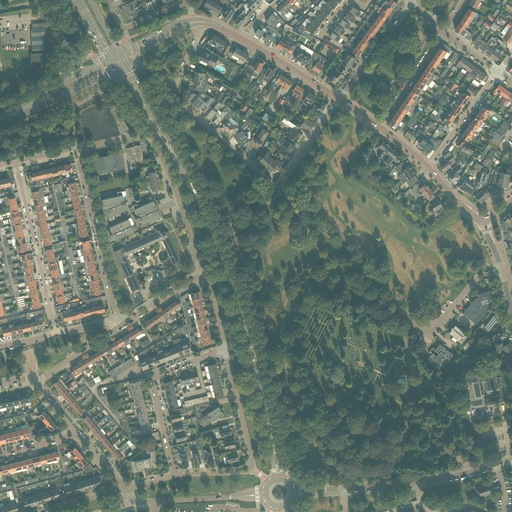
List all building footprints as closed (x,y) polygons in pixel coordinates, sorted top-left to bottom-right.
[(135,8),(134,4),(136,3),(135,1),(135,0),(128,3),(123,5),(126,12),(135,8)] [(213,0),(213,1),(212,1),(211,0),(207,0),(204,5),(218,13),(222,6),(217,3),(218,1),(215,0),(213,0)] [(239,9),(243,3),(239,0),(235,7),(239,9)] [(257,6),(252,0),(247,0),(246,1),(251,7),(253,9),(254,9),(257,6)] [(287,0),(286,0),(283,4),(286,8),(288,10),(291,8),(294,11),(296,9),(287,0)] [(295,4),(297,1),(296,0),(287,0),(296,9),(298,7),(295,4)] [(337,5),(335,3),(330,0),(328,0),(327,2),(323,0),(321,0),(319,2),(322,5),(330,9),(331,7),(334,8),(335,6),(336,7),(337,5)] [(393,8),(381,0),(377,0),(377,4),(389,13),(393,8)] [(397,3),(392,0),(381,0),(393,8),(397,3)] [(279,10),(277,11),(280,14),(285,21),(288,19),(285,15),(289,11),(288,10),(286,8),(283,4),(278,8),(279,10)] [(389,13),(377,4),(377,5),(374,4),(373,10),(374,10),(379,14),(385,19),(389,13)] [(231,9),(228,7),(226,5),(226,6),(223,10),(225,12),(223,15),(229,19),(234,11),(236,8),(233,6),(231,9)] [(332,11),(330,9),(322,5),(320,8),(316,5),(313,8),(317,11),(324,15),(326,13),(328,14),(329,12),(330,13),(332,11)] [(360,11),(360,10),(357,8),(356,9),(352,6),(350,9),(351,9),(350,11),(352,12),(350,15),(356,19),(359,21),(361,18),(358,15),(360,12),(360,11)] [(140,13),(139,10),(138,10),(137,7),(135,8),(126,12),(128,18),(140,13)] [(246,16),(243,15),(246,10),(241,8),(235,18),(237,19),(235,23),(240,26),(246,16)] [(476,13),(473,11),(469,8),(466,14),(473,18),(476,20),(477,19),(474,17),(476,13)] [(327,17),(324,15),(317,11),(315,14),(310,11),(307,14),(312,17),(319,21),(321,19),(323,20),(324,19),(325,19),(327,17)] [(354,22),(356,19),(350,15),(347,12),(345,15),(346,15),(345,17),(347,19),(345,21),(351,25),(355,28),(357,24),(354,22)] [(285,23),(278,15),(276,17),(272,13),(269,17),(276,25),(279,22),(282,25),(285,23)] [(382,24),(385,19),(379,14),(375,19),(382,24)] [(469,24),(473,18),(466,14),(464,16),(465,16),(463,19),(462,19),(469,24)] [(274,27),(276,25),(269,17),(268,18),(268,17),(265,20),(269,24),(265,27),(269,30),(275,33),(277,30),(274,27)] [(322,23),(319,21),(312,17),(310,20),(306,18),(305,19),(304,21),(307,23),(314,28),(316,25),(318,27),(319,25),(320,26),(322,23)] [(348,28),(351,25),(345,21),(341,18),(340,21),(341,21),(340,23),(342,25),(340,27),(346,31),(350,35),(352,31),(348,28)] [(378,29),(382,24),(375,19),(371,24),(378,29)] [(469,24),(462,19),(463,20),(461,23),(460,22),(459,24),(466,29),(469,24)] [(374,34),(378,29),(371,24),(369,27),(366,25),(366,21),(366,20),(366,21),(363,20),(362,26),(363,26),(365,28),(367,29),(374,34)] [(492,24),(486,20),(483,24),(486,26),(489,28),(492,24)] [(47,23),(39,23),(36,23),(36,28),(30,28),(32,53),(30,53),(31,62),(49,61),(47,23)] [(294,28),(286,23),(283,27),(292,32),(294,28)] [(317,30),(314,28),(307,23),(305,27),(301,24),(299,28),(297,30),(303,33),(304,31),(307,33),(309,34),(311,32),(313,33),(314,31),(315,32),(317,30)] [(495,31),(498,27),(494,23),(490,28),(495,31)] [(267,33),(262,30),(264,26),(261,24),(255,33),(255,34),(257,35),(256,36),(261,39),(262,36),(265,37),(267,33)] [(465,29),(466,29),(459,24),(455,30),(463,35),(463,36),(466,38),(470,32),(465,29)] [(343,35),(346,31),(340,27),(336,25),(335,27),(336,28),(335,30),(337,31),(335,34),(341,38),(346,41),(348,38),(343,35)] [(299,40),(303,33),(297,30),(295,29),(294,28),(292,32),(298,35),(296,38),(299,40)] [(370,40),(374,34),(367,29),(363,35),(370,40)] [(511,39),(511,36),(509,34),(504,30),(503,29),(501,33),(502,34),(501,36),(504,39),(509,43),(511,39)] [(275,38),(277,34),(275,33),(269,30),(267,33),(265,37),(264,39),(266,40),(265,41),(270,44),(272,41),(274,43),(277,39),(275,38)] [(339,41),(341,38),(335,34),(332,31),(330,34),(331,34),(330,36),(332,38),(330,41),(341,48),(344,44),(339,41)] [(480,33),(479,34),(477,38),(476,37),(472,43),(478,47),(482,42),(483,40),(480,38),(482,35),(480,33)] [(216,45),(220,38),(214,35),(211,41),(209,40),(207,43),(211,45),(212,43),(216,45)] [(366,45),(370,40),(363,35),(360,40),(366,45)] [(282,50),(286,43),(287,41),(282,37),(280,40),(276,46),(282,50)] [(225,42),(220,38),(216,45),(220,47),(218,50),(226,55),(231,46),(226,44),(225,46),(223,45),(225,42)] [(341,48),(330,41),(326,38),(323,43),(322,44),(322,45),(326,47),(333,51),(336,53),(337,54),(340,50),(341,48)] [(354,43),(350,41),(347,39),(344,44),(346,46),(348,43),(354,47),(352,50),(359,55),(362,50),(356,45),(354,43)] [(362,50),(366,45),(360,40),(356,45),(362,50)] [(486,44),(487,43),(483,40),(482,42),(478,47),(485,51),(488,46),(486,44)] [(292,52),(296,45),(293,43),(293,44),(287,41),(286,43),(282,50),(284,51),(285,52),(286,53),(287,53),(288,52),(291,54),(292,52)] [(300,61),(306,51),(299,47),(301,44),(298,42),(296,45),(292,52),(295,54),(293,57),(300,61)] [(449,53),(451,49),(444,44),(442,44),(436,53),(444,57),(447,59),(450,54),(449,53)] [(496,49),(493,47),(492,49),(491,48),(488,46),(485,51),(491,56),(494,51),(496,49)] [(239,58),(242,51),(236,48),(234,51),(232,50),(229,54),(228,56),(231,57),(233,54),(239,58)] [(497,53),(495,52),(494,51),(491,56),(497,60),(501,55),(500,55),(503,52),(500,50),(498,53),(497,53)] [(226,59),(219,55),(211,51),(209,54),(206,52),(205,54),(201,52),(200,55),(199,55),(198,57),(199,57),(198,58),(201,59),(199,62),(206,66),(208,63),(209,60),(216,63),(217,60),(224,63),(225,63),(226,59)] [(249,55),(242,51),(239,58),(248,63),(249,60),(247,58),(249,55)] [(312,55),(306,51),(300,61),(307,65),(308,62),(311,64),(311,63),(317,53),(314,52),(312,55)] [(317,53),(311,63),(315,65),(313,68),(319,72),(322,68),(325,64),(319,60),(322,56),(317,53)] [(355,58),(351,55),(349,53),(343,60),(344,61),(341,64),(348,69),(351,66),(350,65),(355,58)] [(440,63),(444,57),(436,53),(435,55),(436,55),(434,58),(433,58),(440,63)] [(453,64),(459,55),(456,53),(452,58),(453,58),(450,62),(453,64)] [(464,66),(468,61),(462,57),(456,66),(458,68),(460,66),(463,68),(464,66)] [(436,68),(440,63),(433,58),(434,59),(432,62),(431,61),(429,63),(436,68)] [(249,64),(243,74),(251,79),(253,75),(255,71),(260,74),(263,68),(261,67),(263,63),(261,62),(257,60),(255,64),(254,63),(252,66),(249,64)] [(470,71),(474,66),(468,61),(464,66),(463,68),(467,71),(464,74),(467,76),(469,72),(470,71)] [(439,70),(436,68),(429,63),(428,65),(429,66),(427,69),(426,68),(426,69),(433,73),(435,70),(438,72),(439,70)] [(477,75),(480,70),(474,66),(470,71),(472,73),(473,74),(474,73),(477,75)] [(268,82),(270,78),(275,71),(269,67),(267,70),(265,68),(264,69),(262,73),(254,86),(254,87),(253,89),(256,90),(257,88),(257,89),(264,79),(268,82)] [(337,74),(334,72),(333,75),(331,73),(328,77),(330,79),(330,80),(335,83),(337,80),(339,81),(345,71),(342,68),(337,74)] [(429,79),(433,73),(426,69),(424,72),(422,74),(429,79)] [(484,81),(487,76),(486,75),(480,70),(477,75),(474,79),(477,82),(477,81),(480,83),(482,80),(484,81)] [(207,74),(203,73),(196,71),(194,78),(202,79),(205,80),(207,83),(209,78),(206,77),(207,74)] [(282,84),(286,78),(280,74),(276,81),(277,81),(274,85),(277,87),(279,82),(282,84)] [(432,80),(429,79),(422,74),(421,76),(422,77),(420,80),(419,79),(426,84),(428,86),(432,80)] [(203,93),(207,83),(205,80),(202,79),(194,78),(193,85),(197,85),(195,89),(203,93)] [(292,82),(286,78),(282,84),(285,86),(283,89),(286,90),(288,88),(292,82)] [(422,89),(426,84),(419,79),(418,80),(419,80),(417,83),(415,85),(422,89)] [(234,86),(226,81),(223,86),(232,90),(232,89),(234,90),(235,87),(234,86)] [(452,91),(457,85),(453,81),(448,88),(452,91)] [(266,98),(273,86),(270,84),(266,92),(263,96),(266,98)] [(297,84),(294,89),(293,90),(291,94),(300,100),(303,95),(301,94),(304,89),(297,84)] [(502,93),(505,89),(499,84),(495,90),(493,93),(495,95),(498,91),(498,92),(498,91),(502,93)] [(419,95),(422,89),(415,85),(414,87),(415,87),(413,90),(412,90),(419,95)] [(472,94),(475,90),(469,86),(468,87),(468,88),(466,90),(471,93),(471,94),(472,94)] [(507,98),(511,93),(505,89),(502,93),(504,95),(504,96),(507,98)] [(421,97),(419,95),(412,90),(411,90),(412,91),(410,94),(409,93),(408,95),(415,100),(418,102),(421,97)] [(469,96),(471,94),(471,93),(466,90),(465,92),(464,92),(461,95),(461,94),(459,96),(467,102),(470,96),(469,96)] [(455,93),(453,91),(451,94),(454,96),(456,97),(458,99),(456,102),(463,106),(467,102),(459,96),(455,93)] [(309,92),(306,97),(303,102),(306,104),(308,101),(312,103),(316,97),(309,92)] [(197,106),(202,100),(206,95),(202,93),(201,95),(191,93),(189,100),(193,103),(192,104),(196,107),(197,106)] [(224,105),(230,96),(224,93),(218,102),(219,102),(223,104),(224,105)] [(412,106),(415,100),(408,95),(404,101),(412,106)] [(285,100),(284,100),(283,103),(288,106),(289,103),(292,98),(290,96),(288,98),(287,97),(285,100)] [(203,112),(209,106),(215,100),(211,98),(206,103),(202,100),(197,106),(197,107),(196,108),(199,110),(200,109),(203,112)] [(279,109),(283,103),(284,100),(281,98),(276,107),(279,109)] [(463,106),(456,102),(454,100),(451,105),(452,106),(459,111),(463,106)] [(319,118),(324,110),(323,110),(327,104),(325,103),(325,102),(323,101),(322,101),(319,105),(317,108),(314,111),(317,113),(315,115),(313,118),(312,117),(312,118),(310,120),(315,123),(319,118)] [(410,108),(412,106),(404,101),(405,102),(403,104),(402,104),(401,106),(412,114),(413,114),(415,111),(412,110),(410,108)] [(210,120),(211,118),(216,112),(223,104),(219,102),(213,109),(209,106),(203,112),(207,115),(206,116),(210,120)] [(412,114),(401,106),(399,108),(400,109),(398,112),(397,111),(404,116),(406,114),(409,115),(408,116),(410,117),(412,114)] [(459,111),(452,106),(450,108),(451,109),(449,111),(456,116),(459,111)] [(490,111),(487,109),(483,106),(479,111),(487,116),(489,114),(488,113),(490,111)] [(211,119),(210,120),(213,123),(214,121),(218,125),(218,124),(231,109),(227,107),(220,115),(216,112),(211,118),(211,119)] [(231,109),(218,124),(220,126),(219,128),(223,131),(224,130),(226,131),(225,132),(229,135),(230,134),(231,134),(234,131),(236,128),(228,120),(235,113),(231,109)] [(456,116),(449,111),(447,110),(446,112),(445,113),(443,111),(441,113),(445,116),(452,121),(456,116)] [(401,122),(404,116),(397,111),(397,112),(398,112),(396,115),(395,115),(394,117),(401,122)] [(487,116),(479,111),(476,116),(482,121),(484,118),(485,119),(487,116)] [(274,117),(265,112),(262,119),(270,123),(274,117)] [(452,121),(445,116),(443,118),(444,119),(442,122),(448,126),(452,121)] [(480,123),(482,121),(476,116),(472,121),(480,126),(481,124),(480,123)] [(309,132),(315,123),(305,117),(302,122),(301,124),(300,125),(309,132)] [(397,127),(401,122),(394,117),(392,119),(393,120),(391,123),(390,122),(397,127)] [(435,121),(430,117),(426,125),(430,127),(431,124),(433,125),(435,121)] [(507,130),(510,125),(504,120),(500,126),(502,127),(507,130)] [(480,126),(472,121),(469,126),(475,131),(477,128),(478,129),(480,126)] [(419,135),(422,131),(419,129),(421,127),(419,126),(415,132),(409,128),(404,134),(413,140),(417,134),(419,135)] [(478,133),(475,131),(469,126),(465,131),(472,136),(474,137),(478,133)] [(504,136),(507,130),(502,127),(500,126),(496,131),(499,133),(504,136)] [(249,137),(249,132),(242,133),(241,132),(243,130),(240,128),(237,132),(239,134),(238,134),(239,135),(236,139),(235,140),(241,145),(242,144),(242,145),(243,144),(243,145),(244,144),(245,144),(246,144),(249,138),(248,137),(249,137)] [(294,137),(294,138),(298,141),(302,135),(298,132),(298,131),(294,128),(290,134),(291,135),(293,137),(293,136),(294,137)] [(262,129),(261,130),(255,142),(261,145),(268,132),(262,129)] [(472,136),(465,131),(461,136),(468,141),(470,138),(471,139),(472,136)] [(495,131),(494,132),(492,131),(490,134),(492,135),(494,137),(496,138),(502,141),(504,137),(498,134),(495,131)] [(292,140),(288,137),(284,135),(281,140),(283,142),(280,145),(286,150),(285,150),(290,153),(295,146),(291,143),(292,140)] [(425,135),(421,140),(418,144),(424,148),(428,142),(430,139),(425,135)] [(499,147),(502,141),(496,138),(494,137),(491,142),(490,142),(493,144),(499,147)] [(465,142),(460,138),(456,145),(462,148),(465,142)] [(379,156),(388,145),(384,141),(378,147),(381,149),(377,154),(379,156)] [(490,142),(491,142),(490,141),(487,147),(491,150),(492,148),(497,150),(499,147),(493,144),(490,142)] [(431,144),(430,143),(428,142),(424,148),(430,152),(434,146),(436,143),(433,142),(431,144)] [(143,160),(140,145),(125,148),(129,163),(143,160)] [(388,155),(393,148),(388,145),(379,156),(376,159),(378,161),(381,158),(385,153),(388,155)] [(464,151),(472,155),(475,149),(467,145),(464,151)] [(487,156),(491,150),(487,147),(483,153),(487,156)] [(393,165),(391,163),(394,159),(397,161),(400,157),(397,155),(399,153),(393,148),(388,155),(389,156),(385,161),(389,164),(387,166),(390,169),(387,173),(390,175),(397,167),(394,164),(393,165)] [(491,150),(487,156),(491,158),(497,150),(492,148),(491,150)] [(366,157),(364,159),(365,159),(368,161),(374,153),(372,152),(370,151),(366,157)] [(257,159),(256,160),(261,164),(262,163),(265,166),(272,158),(269,156),(271,154),(268,152),(264,156),(261,154),(257,159)] [(454,158),(452,156),(450,152),(444,156),(446,160),(443,162),(444,163),(440,165),(444,171),(451,166),(449,162),(454,158)] [(125,169),(121,153),(113,155),(113,154),(92,159),(95,171),(97,171),(98,175),(125,169)] [(272,158),(265,166),(271,171),(274,168),(276,170),(277,169),(281,163),(278,160),(277,159),(275,161),(272,158)] [(412,170),(413,169),(409,165),(406,167),(405,166),(405,165),(402,161),(395,169),(398,173),(400,171),(402,173),(398,178),(401,181),(412,170)] [(480,167),(481,166),(477,162),(473,167),(479,171),(481,168),(480,167)] [(70,164),(63,165),(65,172),(69,171),(69,175),(73,174),(72,170),(71,170),(70,164)] [(65,172),(63,165),(57,167),(58,173),(65,172)] [(487,170),(481,166),(480,167),(481,168),(479,171),(480,172),(477,182),(475,189),(477,190),(479,188),(481,188),(482,190),(485,188),(490,172),(487,171),(487,170)] [(58,173),(57,167),(50,169),(52,175),(58,173)] [(461,176),(458,172),(460,171),(458,168),(453,171),(449,175),(450,176),(448,177),(450,179),(450,180),(451,181),(452,182),(456,179),(457,180),(459,179),(459,178),(458,178),(459,177),(461,176)] [(52,175),(50,169),(44,170),(45,177),(52,175)] [(148,172),(149,176),(146,176),(147,181),(149,181),(156,180),(155,172),(154,172),(154,169),(149,169),(150,172),(148,172)] [(501,170),(500,170),(497,169),(495,176),(494,175),(493,180),(492,185),(491,185),(497,186),(497,184),(502,185),(501,187),(505,188),(505,186),(507,187),(507,185),(508,186),(509,182),(508,181),(510,174),(500,172),(501,170)] [(45,177),(44,170),(37,172),(39,178),(45,177)] [(416,174),(412,170),(401,181),(403,183),(407,180),(409,182),(407,184),(411,187),(418,180),(415,177),(415,178),(413,176),(416,174)] [(40,186),(40,184),(39,178),(37,172),(30,173),(31,175),(28,176),(30,182),(32,181),(32,180),(35,179),(36,184),(30,186),(31,189),(40,186)] [(14,184),(12,184),(11,183),(10,184),(9,178),(2,180),(3,186),(7,185),(7,187),(10,187),(10,190),(8,191),(5,192),(5,195),(14,193),(13,188),(15,187),(14,184)] [(466,180),(463,184),(460,188),(461,189),(462,188),(470,194),(475,187),(466,180)] [(76,189),(75,182),(68,183),(69,186),(66,187),(67,191),(76,189)] [(56,193),(58,193),(63,192),(61,183),(54,185),(56,193)] [(423,193),(430,188),(426,183),(421,187),(419,185),(412,190),(417,196),(422,191),(423,193)] [(32,190),(33,192),(32,192),(34,199),(43,196),(41,188),(32,190)] [(434,192),(430,188),(423,193),(425,195),(423,197),(422,196),(418,200),(422,204),(426,200),(425,199),(427,198),(430,200),(434,196),(432,194),(434,192)] [(491,194),(485,188),(482,190),(481,188),(479,188),(477,190),(479,193),(475,196),(481,203),(491,194)] [(78,195),(76,189),(67,191),(68,197),(71,197),(78,195)] [(122,203),(122,201),(124,201),(122,195),(121,191),(117,192),(117,196),(102,199),(103,206),(104,207),(105,210),(104,211),(105,210),(108,217),(110,220),(114,219),(113,215),(127,209),(124,203),(123,204),(122,203),(127,201),(127,200),(122,203)] [(13,195),(3,197),(4,202),(5,201),(6,206),(10,205),(16,204),(15,197),(13,197),(13,195)] [(79,202),(78,195),(71,197),(73,203),(79,202)] [(45,203),(43,196),(34,199),(35,205),(45,203)] [(436,197),(430,201),(431,204),(433,208),(429,210),(431,213),(438,209),(438,208),(442,206),(436,197)] [(134,209),(136,215),(138,214),(140,217),(135,219),(140,217),(140,218),(139,219),(142,225),(156,218),(157,221),(161,220),(160,216),(157,209),(158,209),(157,209),(156,207),(155,206),(156,206),(153,201),(138,207),(137,204),(132,206),(134,209)] [(81,208),(79,202),(73,203),(74,210),(81,208)] [(45,206),(46,206),(45,203),(35,205),(37,212),(43,210),(42,207),(45,206)] [(18,210),(16,204),(10,205),(11,208),(9,209),(10,212),(11,212),(18,210)] [(445,208),(443,206),(441,208),(437,212),(440,215),(445,208)] [(81,208),(74,210),(70,211),(71,214),(75,213),(76,216),(82,215),(81,208)] [(19,217),(18,210),(11,212),(10,212),(10,215),(9,215),(9,219),(10,219),(13,218),(19,217)] [(47,214),(46,210),(43,210),(37,212),(38,218),(46,216),(45,214),(47,214)] [(511,230),(511,223),(511,221),(511,216),(510,215),(511,214),(509,213),(501,219),(503,232),(504,232),(504,231),(511,230)] [(84,221),(82,215),(76,216),(77,223),(84,221)] [(46,223),(45,220),(47,220),(46,216),(38,218),(40,225),(46,223)] [(19,217),(13,218),(10,219),(11,225),(12,225),(21,223),(19,217)] [(109,227),(110,231),(109,231),(110,235),(111,240),(112,239),(111,237),(113,237),(115,240),(133,232),(131,227),(130,226),(131,225),(130,226),(130,224),(128,219),(109,227)] [(84,221),(77,223),(74,224),(76,230),(79,229),(86,228),(84,221)] [(22,226),(21,226),(21,223),(12,225),(13,232),(16,231),(22,230),(22,229),(23,229),(22,226)] [(48,230),(46,223),(40,225),(41,231),(48,230)] [(125,255),(159,240),(162,239),(176,272),(184,268),(168,232),(166,233),(165,231),(163,231),(161,226),(154,229),(156,232),(114,251),(132,293),(141,289),(125,255)] [(87,235),(86,228),(79,229),(76,230),(78,237),(87,235)] [(24,236),(22,230),(16,231),(13,232),(15,238),(17,238),(24,236)] [(49,230),(48,230),(41,231),(43,238),(51,236),(49,230)] [(25,243),(25,240),(24,236),(17,238),(15,238),(16,245),(19,244),(25,243)] [(50,240),(51,240),(52,240),(51,236),(43,238),(44,245),(51,243),(50,240)] [(90,247),(88,240),(82,241),(82,242),(78,243),(79,246),(83,245),(83,248),(90,247)] [(27,249),(25,243),(19,244),(16,245),(18,252),(27,249)] [(9,250),(8,247),(5,247),(7,255),(14,254),(13,250),(9,250)] [(91,253),(90,247),(83,248),(80,249),(82,256),(83,255),(85,255),(91,253)] [(52,248),(50,249),(45,250),(47,257),(53,255),(52,248)] [(28,253),(23,254),(21,255),(23,262),(29,260),(28,253)] [(82,256),(79,256),(81,263),(84,262),(93,260),(91,253),(85,255),(83,255),(82,256)] [(59,261),(58,258),(54,259),(53,255),(47,257),(49,263),(55,262),(58,261),(59,261)] [(31,267),(29,260),(23,262),(21,262),(21,265),(19,266),(20,269),(21,269),(31,267)] [(94,266),(93,260),(84,262),(86,268),(94,266)] [(58,261),(55,262),(49,263),(50,270),(57,268),(59,268),(58,261)] [(94,266),(86,268),(85,268),(87,275),(96,273),(94,266)] [(32,273),(31,267),(21,269),(21,272),(25,271),(26,275),(32,273)] [(59,268),(57,268),(50,270),(52,276),(61,274),(59,268)] [(34,280),(32,273),(26,275),(23,275),(24,279),(24,282),(27,281),(34,280)] [(96,273),(87,275),(89,281),(91,281),(97,279),(97,277),(98,277),(97,273),(96,273)] [(60,281),(59,278),(62,277),(61,274),(52,276),(53,283),(60,281)] [(99,286),(97,279),(91,281),(89,281),(84,283),(84,284),(89,283),(90,288),(93,287),(99,286)] [(35,286),(34,280),(27,281),(24,282),(25,285),(28,284),(29,288),(35,286)] [(63,281),(60,281),(53,283),(55,289),(61,288),(64,287),(63,284),(64,284),(63,281)] [(30,291),(26,292),(27,295),(30,294),(37,293),(35,286),(29,288),(30,291)] [(101,293),(99,286),(93,287),(90,288),(89,289),(90,295),(94,294),(101,293)] [(63,294),(62,291),(66,290),(65,287),(64,287),(61,288),(55,289),(56,296),(63,294)] [(83,295),(81,290),(79,291),(81,299),(87,298),(86,295),(83,295)] [(200,291),(190,293),(192,300),(200,298),(201,298),(200,291)] [(463,313),(476,324),(488,309),(487,305),(490,304),(490,303),(491,301),(492,301),(489,291),(477,294),(478,298),(475,299),(463,313)] [(38,299),(37,293),(30,294),(32,301),(38,299)] [(66,294),(63,294),(56,296),(58,303),(67,301),(66,294)] [(201,304),(200,298),(192,300),(193,306),(201,304)] [(40,306),(38,299),(32,301),(29,301),(30,306),(28,307),(29,310),(37,308),(36,307),(40,306)] [(89,308),(88,302),(88,299),(85,300),(86,305),(86,307),(83,308),(84,316),(91,314),(89,308)] [(173,309),(181,304),(179,301),(176,302),(175,301),(170,305),(173,309)] [(104,311),(103,305),(102,303),(96,305),(96,306),(97,313),(104,311)] [(203,311),(201,304),(193,306),(195,312),(203,311)] [(175,318),(170,312),(173,309),(170,305),(165,309),(168,313),(173,319),(175,318)] [(84,316),(83,308),(82,306),(76,308),(76,311),(78,317),(84,316)] [(76,311),(76,308),(72,308),(73,311),(70,312),(71,319),(78,317),(76,311)] [(168,313),(165,309),(160,312),(163,317),(165,320),(168,317),(170,321),(173,319),(168,313)] [(204,317),(203,311),(195,312),(196,319),(204,317)] [(71,319),(70,312),(63,314),(63,312),(60,313),(61,318),(64,318),(65,320),(71,319)] [(164,325),(160,319),(163,317),(160,312),(154,316),(158,321),(162,327),(164,325)] [(487,332),(496,321),(497,320),(497,319),(497,318),(497,317),(495,312),(492,316),(487,323),(485,321),(480,327),(487,332)] [(31,322),(30,315),(29,313),(26,313),(28,323),(30,329),(36,328),(35,321),(31,322)] [(42,320),(43,320),(42,316),(38,317),(39,320),(35,321),(36,328),(43,326),(42,323),(42,320)] [(158,321),(154,316),(149,320),(152,325),(155,322),(160,328),(162,327),(158,321)] [(206,323),(204,317),(196,319),(198,325),(206,323)] [(154,326),(152,325),(149,320),(144,324),(145,325),(143,327),(146,332),(154,326)] [(179,328),(175,330),(176,332),(176,333),(187,329),(186,326),(186,324),(186,323),(179,328)] [(207,329),(206,323),(198,325),(199,331),(207,329)] [(12,324),(8,325),(9,328),(11,335),(17,334),(15,326),(13,327),(12,324)] [(23,331),(22,324),(15,326),(17,334),(24,332),(23,331)] [(455,325),(452,328),(449,332),(455,337),(453,339),(451,338),(462,348),(467,341),(464,339),(468,335),(455,325)] [(11,335),(9,328),(5,328),(5,326),(0,326),(0,328),(0,330),(2,330),(4,337),(11,335)] [(144,333),(143,331),(141,328),(139,329),(138,328),(132,331),(135,336),(141,333),(142,334),(144,333)] [(207,329),(199,331),(200,335),(201,338),(209,336),(207,329)] [(496,333),(495,334),(494,333),(490,335),(491,336),(488,338),(490,341),(495,338),(497,341),(506,336),(503,330),(497,334),(496,333)] [(127,335),(130,340),(135,336),(132,331),(127,335)] [(130,340),(127,335),(121,338),(125,345),(126,346),(129,344),(134,352),(137,351),(133,345),(131,342),(130,340)] [(211,342),(209,336),(201,338),(203,344),(211,342)] [(124,351),(122,347),(125,345),(121,338),(116,341),(118,346),(120,349),(122,352),(126,358),(128,356),(125,351),(124,351)] [(147,338),(139,343),(142,348),(145,346),(150,343),(149,341),(147,338)] [(186,339),(180,342),(181,344),(184,353),(190,351),(190,350),(192,350),(191,345),(190,341),(187,342),(186,339)] [(508,343),(506,339),(498,345),(501,351),(503,349),(505,353),(511,348),(511,346),(511,344),(510,344),(509,343),(508,343)] [(118,346),(116,341),(110,345),(113,349),(118,346)] [(181,344),(180,341),(179,341),(173,343),(175,347),(178,355),(184,353),(181,344)] [(445,349),(444,347),(440,344),(435,350),(437,353),(435,355),(432,353),(427,359),(440,370),(444,366),(441,363),(446,357),(449,360),(453,355),(447,350),(446,351),(444,350),(445,349)] [(116,362),(111,353),(114,351),(113,349),(110,345),(104,348),(107,353),(109,355),(114,363),(116,362)] [(178,355),(175,347),(169,349),(172,358),(178,355)] [(107,353),(104,348),(99,351),(102,356),(107,353)] [(166,360),(163,351),(162,349),(156,352),(157,354),(160,362),(166,360)] [(172,358),(169,349),(163,351),(166,360),(172,358)] [(93,354),(96,359),(102,356),(99,351),(93,354)] [(96,359),(93,354),(88,358),(91,363),(94,361),(96,364),(98,367),(100,365),(98,362),(96,359)] [(160,362),(157,354),(151,356),(154,365),(160,362)] [(470,355),(467,358),(471,365),(475,362),(470,355)] [(154,365),(151,356),(145,358),(148,367),(154,365)] [(91,371),(87,365),(91,363),(88,358),(82,361),(89,372),(91,371)] [(148,367),(145,358),(139,361),(139,359),(136,361),(138,367),(141,366),(142,370),(148,367)] [(461,367),(465,370),(469,367),(466,364),(467,363),(460,358),(457,362),(462,366),(461,367)] [(82,361),(77,364),(80,369),(81,372),(85,370),(87,374),(89,372),(82,361)] [(216,363),(207,366),(209,372),(217,370),(216,363)] [(81,372),(80,369),(77,364),(71,368),(72,369),(70,371),(72,374),(74,377),(81,372)] [(219,376),(217,370),(209,372),(210,378),(219,376)] [(502,387),(500,376),(497,377),(495,370),(481,372),(481,375),(478,375),(480,382),(482,381),(482,382),(486,381),(487,390),(498,388),(498,387),(502,387)] [(195,372),(188,374),(190,383),(192,391),(195,390),(193,382),(197,382),(196,381),(198,381),(197,376),(196,376),(195,372)] [(182,379),(181,380),(182,384),(184,384),(184,385),(185,385),(185,384),(188,384),(189,388),(190,391),(192,391),(190,383),(188,374),(181,376),(182,379)] [(480,394),(478,383),(480,382),(478,375),(475,375),(476,376),(461,379),(461,378),(462,385),(466,405),(465,405),(466,408),(484,405),(482,398),(484,398),(484,399),(484,398),(483,394),(480,394)] [(80,385),(83,383),(87,381),(84,376),(80,379),(81,380),(77,382),(80,385)] [(220,383),(219,376),(210,378),(212,385),(220,383)] [(62,385),(59,382),(56,378),(52,381),(54,383),(53,384),(57,389),(62,385)] [(96,384),(94,381),(93,379),(87,381),(90,387),(96,384)] [(137,381),(137,379),(126,381),(128,390),(140,387),(138,380),(137,381)] [(163,383),(165,389),(173,387),(172,381),(163,383)] [(222,389),(220,383),(212,385),(213,391),(222,389)] [(66,390),(62,385),(57,389),(61,394),(66,390)] [(142,393),(140,387),(128,390),(129,396),(132,395),(142,393)] [(175,394),(173,387),(165,389),(166,396),(175,394)] [(103,388),(101,389),(101,388),(98,391),(99,397),(106,396),(105,393),(104,393),(103,388)] [(91,394),(87,389),(83,393),(84,392),(85,394),(84,395),(86,398),(91,394)] [(223,395),(222,389),(213,391),(215,397),(223,395)] [(70,395),(66,390),(61,394),(65,399),(70,395)] [(28,391),(22,392),(24,403),(31,401),(28,391)] [(24,403),(22,392),(16,394),(18,404),(24,403)] [(70,404),(79,396),(78,394),(75,396),(72,393),(70,395),(65,399),(70,404)] [(143,399),(142,393),(132,395),(134,402),(143,399)] [(18,404),(16,394),(10,395),(12,406),(18,404)] [(176,400),(175,394),(166,396),(168,402),(176,400)] [(12,406),(10,395),(3,396),(6,407),(12,406)] [(81,398),(79,396),(70,404),(74,409),(78,405),(80,404),(77,401),(81,398)] [(143,399),(134,402),(130,402),(130,405),(131,405),(132,409),(133,408),(145,406),(143,399)] [(178,406),(176,400),(168,402),(170,408),(178,406)] [(194,405),(193,405),(196,416),(198,420),(199,420),(203,427),(212,421),(223,414),(218,406),(207,413),(208,413),(207,414),(202,417),(200,409),(210,405),(209,401),(206,402),(203,402),(200,403),(197,404),(194,405)] [(104,409),(99,402),(96,404),(102,411),(104,409)] [(497,416),(495,403),(484,405),(466,408),(467,415),(473,414),(474,420),(497,416)] [(84,408),(82,409),(78,405),(74,409),(78,414),(79,413),(81,415),(86,411),(84,408)] [(146,412),(145,406),(133,408),(134,415),(137,414),(146,412)] [(186,412),(185,409),(185,407),(183,408),(179,409),(174,410),(176,415),(170,416),(171,422),(180,420),(182,420),(181,416),(183,416),(182,413),(186,412)] [(48,416),(44,411),(38,415),(43,420),(48,416)] [(148,418),(146,412),(137,414),(138,420),(148,418)] [(91,420),(85,413),(82,416),(83,418),(82,419),(86,424),(91,420)] [(52,421),(48,416),(43,420),(47,425),(52,421)] [(128,416),(126,417),(122,418),(118,419),(122,424),(122,425),(128,423),(127,421),(129,421),(128,416)] [(149,424),(148,418),(138,420),(140,426),(149,424)] [(95,425),(101,421),(99,419),(96,421),(95,420),(93,422),(91,420),(86,424),(91,429),(95,425)] [(188,419),(182,420),(180,420),(181,424),(172,426),(174,432),(183,430),(184,430),(183,426),(186,426),(185,423),(189,422),(188,419)] [(57,426),(52,421),(47,425),(51,430),(57,426)] [(95,425),(91,429),(93,431),(92,432),(94,434),(95,434),(99,430),(101,428),(102,428),(100,425),(102,423),(101,421),(95,425)] [(151,431),(149,424),(140,426),(140,427),(137,427),(138,431),(141,430),(141,433),(151,431)] [(219,427),(214,428),(212,428),(213,432),(215,432),(216,438),(220,437),(224,436),(231,434),(229,428),(220,430),(219,427)] [(29,436),(28,431),(27,428),(21,429),(23,438),(29,436)] [(131,432),(130,429),(124,431),(130,438),(135,436),(134,431),(131,432)] [(188,429),(184,430),(183,430),(184,434),(174,436),(176,442),(183,440),(183,441),(187,440),(186,436),(188,435),(187,433),(189,432),(188,429)] [(103,435),(101,433),(99,430),(95,434),(99,439),(103,435)] [(108,440),(103,435),(99,439),(103,444),(108,440)] [(224,439),(219,441),(216,441),(217,445),(221,444),(222,447),(224,446),(225,450),(229,449),(235,447),(234,441),(225,443),(224,439)] [(112,445),(108,440),(103,444),(107,449),(112,445)] [(203,458),(202,453),(199,443),(196,444),(197,446),(196,447),(197,450),(195,451),(195,453),(191,454),(192,458),(193,458),(194,464),(201,463),(200,459),(203,458)] [(116,450),(112,445),(107,449),(111,454),(116,450)] [(211,453),(214,452),(213,445),(209,446),(210,448),(203,450),(204,454),(205,457),(207,464),(213,462),(211,453)] [(182,454),(175,456),(176,461),(177,460),(180,460),(182,465),(183,465),(184,465),(184,464),(188,463),(187,459),(186,458),(190,457),(190,456),(187,446),(184,447),(184,449),(181,450),(182,452),(182,454)] [(73,457),(79,452),(74,447),(69,452),(72,455),(68,457),(66,458),(65,455),(62,456),(63,460),(63,462),(70,460),(73,457)] [(122,457),(116,450),(111,454),(116,459),(117,458),(119,460),(122,457)] [(153,450),(148,451),(150,457),(142,459),(142,458),(130,461),(132,471),(136,470),(137,472),(142,471),(141,467),(144,467),(144,468),(152,466),(153,468),(157,467),(153,450)] [(57,451),(51,453),(53,460),(59,458),(57,451)] [(83,457),(79,452),(73,457),(77,462),(83,457)] [(225,457),(225,460),(227,459),(228,463),(232,462),(238,460),(237,454),(230,455),(229,452),(220,454),(221,458),(225,457)] [(53,460),(51,453),(45,455),(46,462),(53,460)] [(46,462),(45,455),(38,456),(40,463),(44,462),(45,464),(47,464),(46,462)] [(40,463),(38,456),(32,458),(34,465),(35,468),(39,467),(39,466),(41,465),(40,463)] [(77,462),(76,463),(80,468),(83,465),(87,462),(83,457),(77,462)] [(34,465),(32,458),(26,460),(28,467),(28,469),(32,468),(32,471),(35,470),(35,468),(34,465)] [(28,467),(26,460),(20,461),(21,468),(25,467),(26,469),(28,469),(28,467)] [(21,468),(20,461),(13,463),(15,470),(21,468)] [(15,470),(13,463),(7,464),(9,471),(15,470)] [(94,468),(89,463),(86,467),(90,472),(94,468)] [(9,471),(7,464),(1,466),(3,473),(9,471)] [(98,475),(95,476),(96,477),(93,478),(95,486),(101,484),(98,475)] [(95,486),(93,478),(89,479),(89,478),(87,479),(89,488),(95,486)] [(89,488),(87,479),(84,480),(84,481),(81,482),(84,490),(89,488)] [(78,492),(75,482),(72,483),(73,484),(70,485),(72,494),(78,492)] [(84,490),(81,482),(78,483),(78,482),(75,482),(78,492),(84,490)] [(491,493),(490,489),(488,484),(475,488),(478,498),(491,493)] [(72,494),(70,485),(67,486),(66,485),(64,486),(66,495),(72,494)] [(60,497),(58,492),(57,488),(54,488),(54,489),(51,490),(54,499),(60,497)] [(54,499),(51,490),(48,491),(48,490),(45,491),(48,501),(54,499)] [(48,501),(45,491),(42,492),(43,493),(40,494),(42,502),(48,501)] [(42,502),(40,494),(37,495),(36,494),(34,495),(37,504),(42,502)] [(37,504),(34,495),(31,496),(31,497),(28,498),(31,506),(37,504)] [(31,506),(28,498),(25,499),(25,498),(22,499),(25,508),(31,506)] [(14,511),(18,511),(17,506),(15,502),(12,502),(13,503),(9,504),(11,511),(14,511)]
